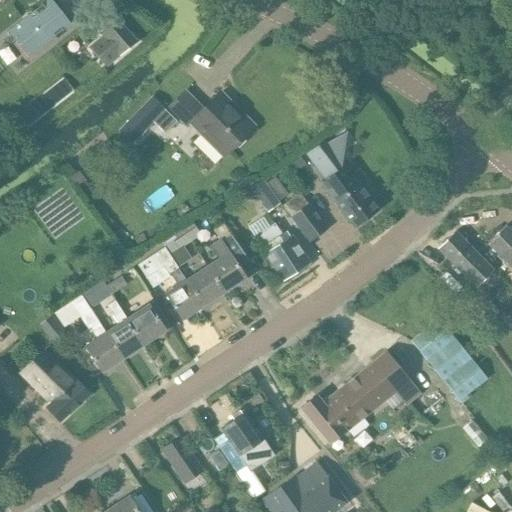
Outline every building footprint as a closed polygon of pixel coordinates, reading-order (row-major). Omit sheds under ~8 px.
[(26,57),(69,25),(50,0),(44,0),(6,31),(26,57)] [(0,30),(19,16),(11,5),(0,13),(0,30)] [(117,19),(100,33),(103,36),(88,49),(105,68),(119,56),(136,42),(117,19)] [(220,93),(190,123),(223,156),(248,132),(226,109),(231,105),(220,93)] [(338,171),(323,144),(306,157),(324,181),(321,183),(355,228),(377,211),(344,166),(338,171)] [(306,165),(299,156),(287,165),(294,174),(306,165)] [(86,181),(78,170),(67,179),(75,189),(86,181)] [(248,186),(266,213),(279,205),(260,178),(248,186)] [(309,242),(326,229),(299,194),(282,207),(309,242)] [(181,228),(191,242),(200,236),(190,222),(181,228)] [(292,236),(285,241),(273,224),(253,237),(265,254),(283,281),(309,263),(292,236)] [(511,265),(511,232),(506,227),(489,243),(511,265)] [(191,242),(181,228),(169,236),(173,242),(165,247),(170,256),(191,242)] [(477,286),(494,270),(456,232),(439,248),(477,286)] [(207,267),(224,293),(245,279),(239,269),(248,262),(231,236),(221,242),(219,239),(208,246),(217,260),(207,267)] [(178,269),(170,256),(165,247),(137,265),(146,278),(163,267),(168,275),(178,269)] [(186,280),(203,306),(224,293),(207,267),(186,280)] [(203,306),(186,280),(165,294),(182,320),(203,306)] [(83,301),(89,309),(110,295),(105,286),(83,301)] [(89,309),(83,301),(57,318),(64,330),(70,326),(68,323),(89,309)] [(105,333),(123,359),(143,346),(126,320),(114,301),(106,307),(117,325),(105,333)] [(126,320),(143,346),(165,331),(158,320),(163,316),(154,302),(149,306),(148,305),(126,320)] [(438,319),(410,342),(458,402),(486,379),(438,319)] [(44,328),(56,343),(67,334),(55,320),(44,328)] [(123,359),(105,333),(85,347),(102,373),(123,359)] [(51,403),(46,408),(60,423),(87,395),(43,351),(21,373),(51,403)] [(406,405),(420,393),(386,352),(323,404),(316,396),(302,408),(331,444),(394,393),(406,405)] [(224,434),(213,441),(223,457),(234,473),(235,474),(246,467),(249,472),(261,464),(273,456),(245,413),(221,428),(224,434)] [(201,471),(178,439),(162,450),(185,483),(201,471)] [(218,452),(209,458),(218,472),(227,467),(218,452)] [(262,499),(271,511),(332,511),(346,503),(317,463),(296,478),(294,476),(262,499)] [(137,511),(128,498),(105,511),(149,511),(146,506),(137,511)]
